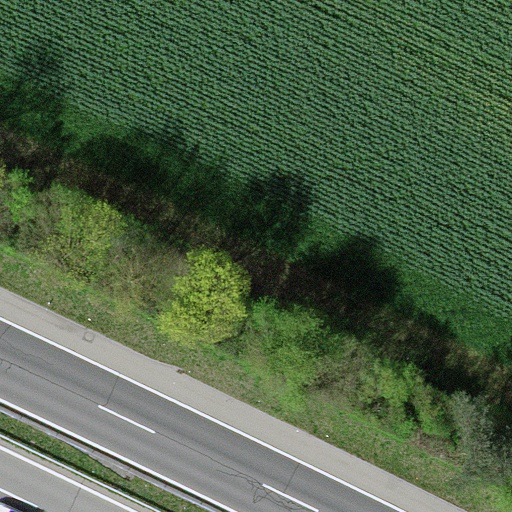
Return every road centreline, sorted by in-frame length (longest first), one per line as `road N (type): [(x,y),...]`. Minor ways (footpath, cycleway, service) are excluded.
road 1 (track): [(511,394),(0,167)]
road 2 (motorway): [(319,511),(0,359)]
